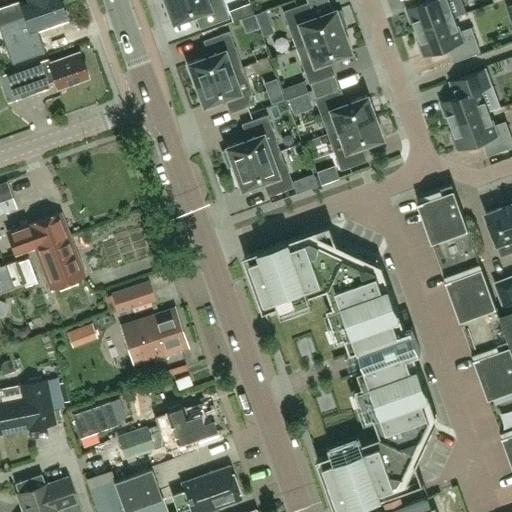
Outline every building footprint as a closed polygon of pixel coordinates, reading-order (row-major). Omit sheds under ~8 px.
[(19,0),(21,3),(1,10),(0,10),(0,23),(7,22),(62,2),(61,0),(19,0)] [(222,0),(165,0),(173,20),(194,12),(200,28),(229,17),(222,0)] [(466,13),(461,0),(428,0),(407,8),(412,21),(415,20),(419,30),(455,17),(466,13)] [(7,22),(0,23),(0,25),(4,24),(18,63),(39,56),(31,33),(68,19),(62,2),(7,22)] [(341,10),(336,12),(334,9),(314,17),(308,2),(283,11),(296,47),(306,44),(342,30),(341,26),(346,24),(341,10)] [(253,13),(249,3),(239,6),(242,16),(253,13)] [(266,10),(255,14),(263,34),(273,30),(266,10)] [(455,17),(419,30),(422,40),(419,41),(424,54),(448,46),(454,61),(480,51),(471,27),(460,31),(455,17)] [(176,47),(199,38),(194,24),(171,33),(176,47)] [(342,30),(306,44),(310,55),(300,59),(309,83),(334,73),(329,58),(350,51),(342,30)] [(196,84),(241,67),(236,55),(237,54),(229,31),(203,40),(209,55),(188,63),(196,84)] [(48,59),(13,72),(22,97),(45,89),(43,85),(55,81),(57,87),(88,76),(80,53),(50,64),(48,59)] [(241,67),(196,84),(203,104),(224,97),(230,112),(255,103),(246,79),(245,79),(241,67)] [(451,81),(456,96),(442,102),(446,115),(449,114),(453,124),(489,111),(484,96),(495,92),(486,68),(451,81)] [(264,83),(271,102),(284,98),(277,78),(264,83)] [(327,133),(374,117),(366,95),(345,103),(340,88),(314,97),(323,121),(333,117),(337,129),(327,133)] [(313,106),(307,91),(288,99),(293,114),(313,106)] [(495,125),(489,111),(453,124),(457,134),(454,135),(459,148),(483,140),(488,155),(511,145),(511,138),(506,121),(495,125)] [(234,167),(279,151),(275,138),(276,138),(267,114),(242,123),(247,139),(226,146),(234,167)] [(381,137),(374,117),(327,133),(340,169),(366,160),(361,145),(381,137)] [(284,162),(279,151),(234,167),(242,188),(262,180),(268,195),(294,186),(285,162),(284,162)] [(7,182),(0,184),(0,214),(5,213),(5,214),(17,210),(7,182)] [(444,275),(481,261),(453,183),(418,195),(420,201),(418,202),(444,275)] [(511,202),(486,212),(502,254),(511,250),(511,240),(511,238),(511,237),(511,202)] [(35,247),(68,234),(59,209),(5,229),(14,254),(34,246),(35,247)] [(331,224),(248,254),(245,260),(264,311),(328,288),(381,435),(317,459),(335,507),(348,503),(350,510),(424,483),(417,464),(438,419),(415,354),(421,352),(412,327),(406,330),(383,264),(338,243),(331,224)] [(84,275),(68,234),(35,247),(50,288),(84,275)] [(481,261),(444,275),(472,352),(511,337),(511,310),(501,315),(481,261)] [(27,264),(0,274),(0,293),(34,280),(27,264)] [(511,278),(497,284),(507,310),(511,308),(511,278)] [(110,293),(117,312),(153,300),(147,281),(110,293)] [(173,310),(122,327),(134,362),(185,345),(173,310)] [(73,346),(97,337),(92,322),(67,331),(73,346)] [(511,337),(472,352),(500,430),(511,425),(511,337)] [(15,371),(11,359),(2,362),(1,367),(3,374),(15,371)] [(188,375),(175,380),(179,390),(192,384),(188,375)] [(0,389),(0,432),(30,427),(29,425),(53,420),(45,380),(18,385),(20,398),(3,401),(0,389)] [(132,387),(122,391),(126,402),(136,399),(132,387)] [(158,425),(148,428),(147,426),(118,437),(122,447),(151,437),(160,433),(179,426),(179,424),(182,423),(182,421),(188,418),(186,414),(183,405),(166,412),(166,413),(155,417),(158,425)] [(118,410),(125,432),(139,427),(132,405),(118,410)] [(151,437),(122,447),(125,458),(126,458),(129,465),(137,462),(134,455),(155,448),(155,449),(165,445),(166,449),(178,445),(178,446),(216,433),(210,415),(204,417),(201,408),(186,414),(188,418),(182,421),(182,423),(179,424),(179,426),(160,433),(151,437)] [(354,417),(327,426),(331,438),(358,429),(354,417)] [(511,425),(500,430),(503,437),(505,436),(511,454),(511,425)] [(106,461),(121,453),(115,440),(99,448),(106,461)] [(183,483),(193,511),(199,511),(240,498),(229,466),(183,483)] [(168,511),(152,467),(115,481),(115,480),(90,489),(97,511),(168,511)] [(90,489),(115,480),(111,469),(86,478),(90,489)] [(441,493),(462,485),(456,471),(435,479),(441,493)] [(18,494),(24,511),(56,511),(56,510),(78,502),(68,475),(43,484),(39,473),(14,482),(18,494)] [(361,511),(361,509),(353,511),(436,511),(435,509),(430,511),(426,498),(388,511),(361,511)]
